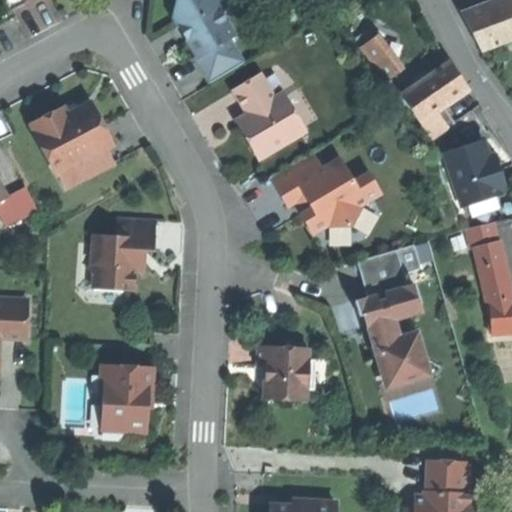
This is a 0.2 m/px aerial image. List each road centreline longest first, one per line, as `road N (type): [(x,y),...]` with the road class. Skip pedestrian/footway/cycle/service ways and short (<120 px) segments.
road 1 (residential): [(0,84),(84,43),(116,47),(205,200),(214,247),(205,496)]
road 2 (residential): [(205,496),(28,486)]
road 3 (residential): [(435,0),(511,126)]
